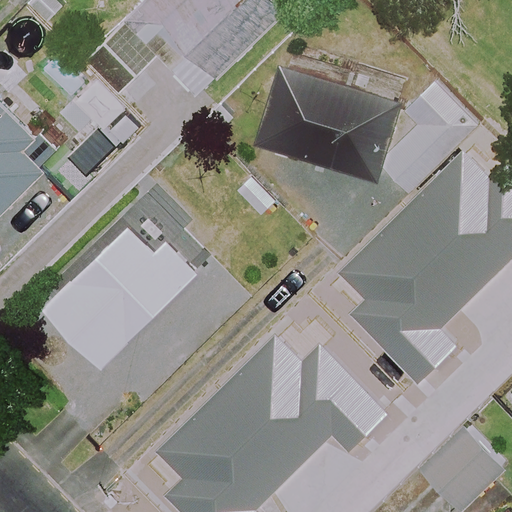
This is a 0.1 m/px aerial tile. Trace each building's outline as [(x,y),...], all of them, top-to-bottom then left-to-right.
[(297,10),(286,0),(151,0),(92,59),(129,97),(169,58),(207,97),(297,10)] [(286,61),(260,142),(383,180),(390,165),(413,189),(482,122),(441,79),(417,102),(286,61)] [(0,222),(48,173),(21,147),(34,134),(0,100),(0,222)] [(116,155),(98,136),(55,178),(73,197),(116,155)] [(249,184),(227,207),(246,225),(237,235),(253,251),(284,219),(249,184)] [(212,259),(184,231),(194,221),(163,190),(113,240),(50,304),(108,362),(212,259)] [(511,354),(511,296),(489,271),(453,302),(463,312),(424,347),(467,395),(511,354)] [(333,511),(377,427),(289,336),(232,392),(275,436),(261,464),(283,475),(264,511),(333,511)] [(509,466),(473,428),(427,470),(464,509),(509,466)]
